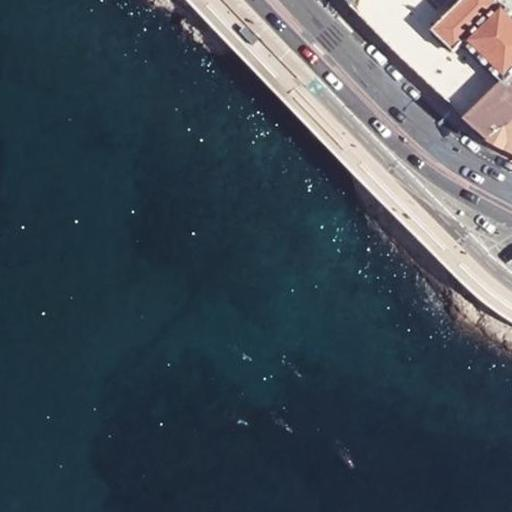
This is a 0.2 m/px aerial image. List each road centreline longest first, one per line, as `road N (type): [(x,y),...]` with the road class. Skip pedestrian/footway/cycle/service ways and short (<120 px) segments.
road 1 (secondary): [(254,0),(428,173),(511,221)]
road 2 (secondary): [(511,189),(447,151),(298,0)]
